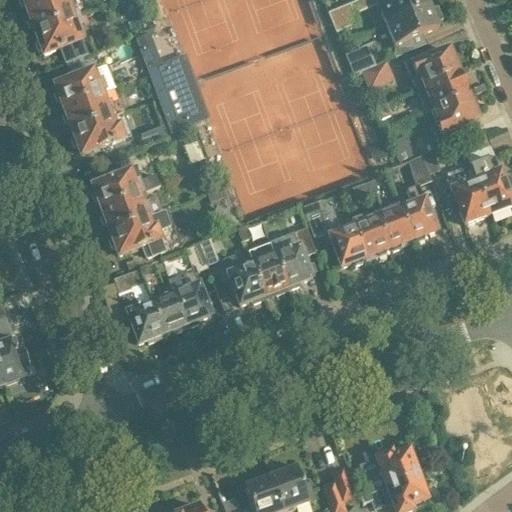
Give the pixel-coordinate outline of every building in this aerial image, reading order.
[(25,11),(56,0),(17,0),(17,1),(20,9),(25,10),(25,11)] [(69,0),(56,0),(25,11),(28,20),(25,24),(29,32),(33,33),(34,35),(72,20),(68,9),(72,8),(69,0)] [(385,28),(427,10),(423,0),(392,0),(376,7),(385,28)] [(349,6),(327,15),(336,35),(358,26),(354,17),(349,6)] [(429,13),(427,10),(385,28),(394,49),(436,31),(435,27),(440,24),(435,12),(429,13)] [(72,20),(34,35),(37,44),(34,46),(37,55),(41,56),(43,59),(82,45),(77,32),(80,31),(76,19),(72,20)] [(170,137),(207,124),(210,123),(185,59),(173,28),(171,29),(149,37),(135,43),(170,137)] [(354,79),(362,76),(362,75),(375,69),(367,48),(345,58),(354,79)] [(406,70),(411,81),(416,93),(424,90),(458,76),(448,52),(406,70)] [(362,75),(362,76),(369,93),(393,83),(385,65),(375,69),(362,75)] [(63,112),(101,98),(114,93),(105,69),(54,88),(56,93),(53,96),(55,103),(60,104),(63,112)] [(468,99),(458,76),(424,90),(434,113),(468,99)] [(106,109),(101,98),(63,112),(64,115),(62,119),(64,126),(68,127),(71,135),(110,121),(114,119),(109,108),(106,109)] [(468,99),(434,113),(440,126),(431,129),(436,140),(477,122),(468,99)] [(386,107),(375,111),(380,123),(391,119),(386,107)] [(110,121),(71,135),(72,138),(70,142),(73,150),(77,151),(80,159),(123,143),(118,129),(114,131),(110,121)] [(163,129),(140,138),(145,151),(168,141),(163,129)] [(462,147),(464,154),(473,178),(488,218),(511,209),(485,138),(462,147)] [(408,168),(422,162),(421,160),(416,147),(411,149),(406,139),(391,145),(401,168),(408,166),(408,168)] [(371,150),(375,162),(389,157),(385,145),(371,150)] [(473,178),(464,154),(445,160),(443,154),(422,162),(431,185),(446,179),(449,187),(473,178)] [(191,166),(194,176),(208,171),(204,161),(191,166)] [(412,244),(417,242),(420,244),(428,241),(429,238),(436,235),(419,189),(431,185),(422,162),(408,168),(417,190),(407,193),(412,208),(400,213),(412,244)] [(97,204),(100,213),(139,198),(159,190),(155,178),(135,186),(130,174),(92,189),(93,193),(90,196),(94,204),(97,204)] [(473,178),(449,187),(464,227),(488,218),(473,178)] [(207,197),(220,192),(217,184),(203,189),(207,197)] [(373,184),(363,187),(367,198),(377,195),(373,184)] [(367,198),(363,187),(354,191),(358,201),(367,198)] [(223,201),(220,192),(207,197),(210,206),(223,201)] [(143,209),(139,198),(100,213),(101,216),(99,219),(102,226),(106,227),(109,236),(151,220),(147,208),(143,209)] [(341,271),(347,269),(351,271),(358,268),(358,265),(365,262),(353,230),(341,235),(333,213),(325,216),(320,205),(303,211),(312,235),(325,230),(341,271)] [(405,247),(412,244),(400,213),(377,221),(388,253),(394,251),(397,253),(405,250),(405,247)] [(164,215),(151,220),(109,236),(110,239),(108,243),(111,250),(115,251),(118,260),(160,243),(156,233),(169,228),(164,215)] [(382,256),(388,253),(377,221),(353,230),(365,262),(371,260),(374,262),(381,259),(382,256)] [(244,231),(237,233),(242,246),(249,244),(244,231)] [(306,232),(287,239),(281,241),(287,255),(275,259),(287,293),(288,294),(298,290),(299,287),(311,283),(303,260),(314,256),(306,232)] [(210,242),(199,246),(208,269),(219,265),(210,242)] [(208,269),(199,246),(185,252),(193,274),(208,269)] [(288,294),(287,293),(275,259),(252,268),(263,300),(274,296),(276,298),(288,294)] [(260,301),(263,300),(252,268),(239,273),(234,260),(222,264),(239,309),(250,305),(252,307),(260,304),(260,301)] [(177,336),(188,332),(175,297),(167,301),(154,268),(138,274),(144,289),(148,300),(163,338),(175,334),(177,336)] [(144,289),(138,274),(114,283),(120,299),(144,289)] [(175,297),(188,332),(199,328),(199,325),(211,321),(193,274),(181,279),(186,293),(175,297)] [(160,340),(163,338),(148,300),(135,305),(132,299),(122,303),(138,348),(152,343),(153,345),(160,342),(160,340)] [(224,315),(232,312),(228,302),(220,305),(224,315)] [(0,347),(0,379),(4,389),(27,380),(23,371),(28,369),(21,351),(16,352),(13,343),(0,347)] [(369,498),(386,492),(418,479),(414,467),(416,464),(414,458),(410,456),(409,454),(393,459),(391,455),(375,461),(376,463),(358,470),(369,498)] [(280,511),(294,511),(316,502),(310,485),(303,488),(296,470),(268,480),(280,511)] [(334,485),(343,506),(354,501),(343,472),(331,476),(334,485)] [(426,492),(422,491),(418,479),(386,492),(369,498),(360,501),(362,507),(371,503),(373,511),(378,511),(392,507),(393,511),(412,511),(411,509),(427,503),(426,502),(429,498),(426,492)] [(280,511),(268,480),(244,489),(251,508),(244,510),(245,511),(280,511)] [(323,489),(330,511),(332,511),(344,508),(343,506),(334,485),(323,489)] [(231,503),(221,507),(223,511),(233,511),(235,511),(231,503)]
